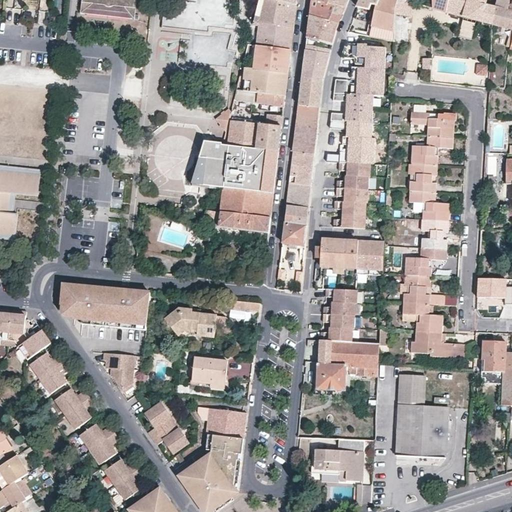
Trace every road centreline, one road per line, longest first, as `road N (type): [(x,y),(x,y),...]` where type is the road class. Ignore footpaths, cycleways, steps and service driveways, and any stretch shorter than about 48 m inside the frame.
road 1 (residential): [(399,87),(475,101),(466,307),(471,320),(511,326)]
road 2 (residential): [(94,275),(114,57),(0,39)]
road 3 (residential): [(305,301),(328,82),(354,0)]
road 4 (residential): [(304,0),(271,295)]
road 5 (residential): [(41,303),(189,511)]
road 6 (residential): [(271,295),(247,478),(262,491),(286,484)]
road 7 (residential): [(286,484),(305,301)]
road 8 (residential): [(94,275),(271,295)]
